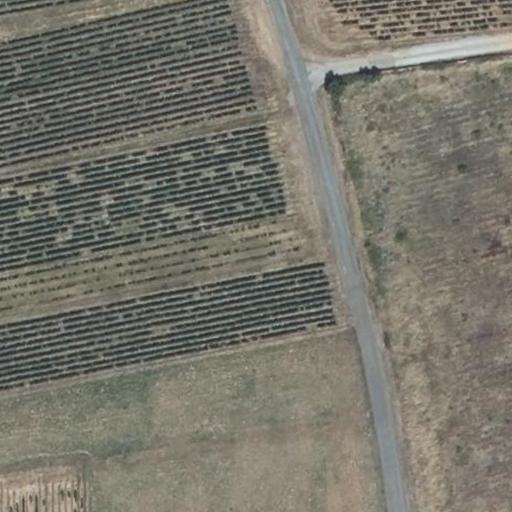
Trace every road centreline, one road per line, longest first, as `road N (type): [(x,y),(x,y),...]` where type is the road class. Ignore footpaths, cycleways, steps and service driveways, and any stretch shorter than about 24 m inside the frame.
road 1 (unclassified): [(274,0),(380,381),(397,511)]
road 2 (track): [(511,46),(298,75)]
